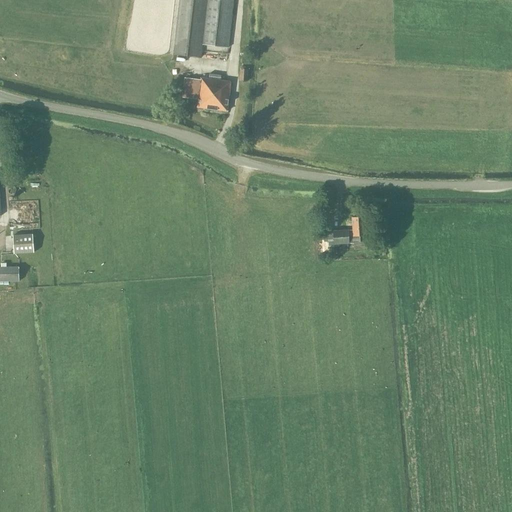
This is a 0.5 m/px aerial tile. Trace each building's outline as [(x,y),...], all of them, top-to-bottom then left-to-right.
[(202,58),(203,45),(207,0),(180,0),(175,55),(202,58)] [(234,0),(207,0),(203,45),(229,48),(234,0)] [(249,82),(250,71),(242,70),(241,82),(249,82)] [(232,83),(203,78),(202,81),(187,79),(184,99),(200,101),(199,108),(228,113),(232,83)] [(354,230),(322,232),(324,255),(336,255),(335,245),(350,244),(350,243),(361,243),(361,236),(367,236),(366,217),(353,218),(354,230)] [(34,235),(14,236),(15,254),(35,253),(34,235)] [(16,268),(0,268),(0,282),(17,282),(16,268)]
